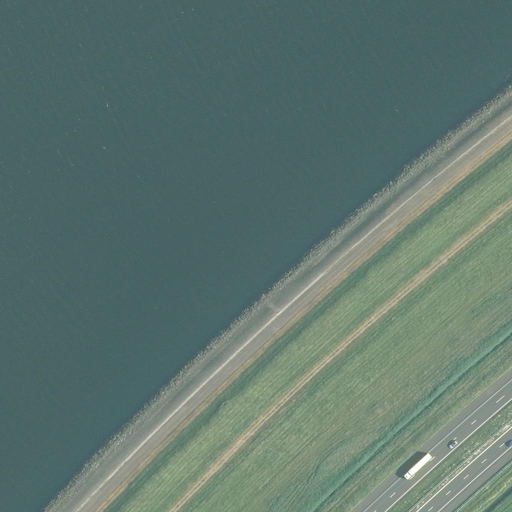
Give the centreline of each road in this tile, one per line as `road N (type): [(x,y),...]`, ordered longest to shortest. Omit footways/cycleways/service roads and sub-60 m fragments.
road 1 (track): [(166,511),(374,313),(511,201)]
road 2 (motorway): [(511,380),(364,511)]
